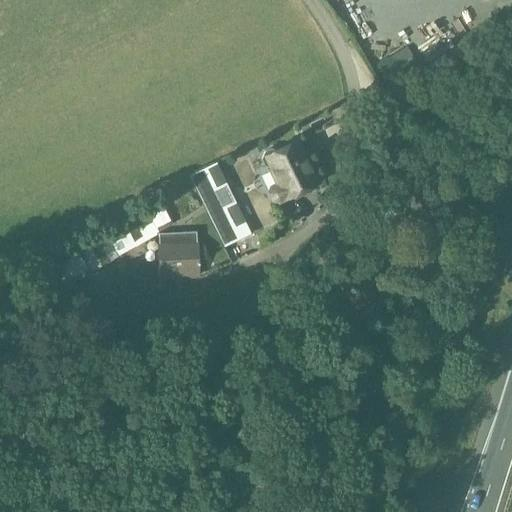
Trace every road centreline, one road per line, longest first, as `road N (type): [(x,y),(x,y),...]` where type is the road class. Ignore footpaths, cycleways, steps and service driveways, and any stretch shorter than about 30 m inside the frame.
road 1 (track): [(342,511),(399,359),(427,254),(411,146),(355,86)]
road 2 (unclassified): [(137,311),(292,245),(336,205),(355,134),(355,86),(311,0)]
road 3 (track): [(129,511),(165,475),(292,245)]
road 4 (track): [(0,387),(137,311)]
